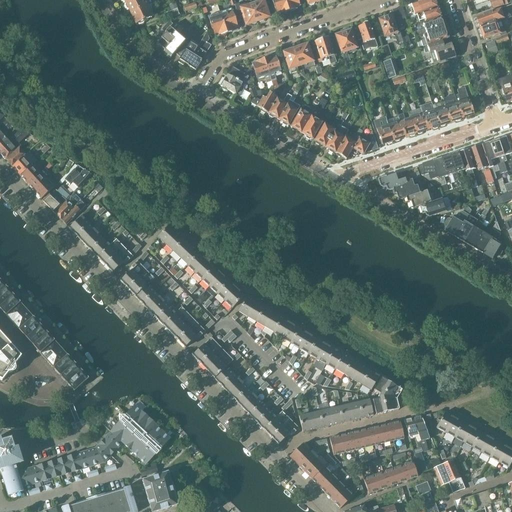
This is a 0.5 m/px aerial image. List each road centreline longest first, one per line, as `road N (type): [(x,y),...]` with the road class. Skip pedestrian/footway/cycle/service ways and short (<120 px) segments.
road 1 (residential): [(0,169),(329,511)]
road 2 (residential): [(193,98),(225,53),(386,0)]
road 3 (tertiary): [(511,284),(340,183)]
road 4 (tertiary): [(340,183),(193,98)]
road 5 (residential): [(340,183),(359,169),(495,124)]
road 6 (residential): [(131,470),(89,432),(30,447),(0,433)]
road 7 (tertiary): [(193,98),(128,52),(98,0)]
road 8 (residential): [(131,470),(9,507),(0,500)]
road 9 (residential): [(454,0),(495,124)]
